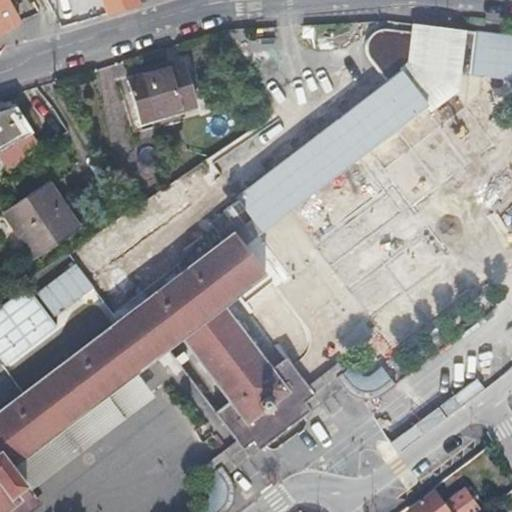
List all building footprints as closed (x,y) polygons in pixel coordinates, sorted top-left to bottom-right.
[(0,0),(0,31),(20,19),(7,0),(0,0)] [(103,0),(108,12),(140,2),(139,0),(103,0)] [(250,216),(259,230),(290,208),(457,91),(463,103),(467,73),(511,78),(511,36),(435,27),(416,24),(415,32),(398,29),(366,50),(366,53),(387,81),(347,110),(235,196),(250,216)] [(366,50),(398,29),(384,27),(375,29),(370,34),(366,40),(365,46),(366,50)] [(183,64),(127,80),(139,120),(196,103),(183,64)] [(493,146),(463,103),(457,91),(290,208),(391,347),(477,287),(413,207),(493,146)] [(0,158),(7,170),(39,148),(14,107),(0,111),(0,158)] [(49,181),(4,211),(35,258),(79,228),(49,181)] [(259,230),(250,216),(188,265),(153,292),(22,394),(21,394),(0,410),(0,511),(25,511),(38,502),(33,494),(11,465),(50,435),(140,367),(155,357),(154,355),(181,334),(230,399),(213,411),(242,448),(258,436),(264,443),(304,414),(298,406),(314,394),(286,357),(270,368),(221,304),(265,271),(242,243),(259,230)] [(82,265),(40,287),(54,313),(96,291),(82,265)] [(359,402),(394,379),(385,366),(367,377),(358,364),(341,375),(359,402)] [(164,398),(140,367),(50,435),(11,465),(33,494),(164,398)] [(407,511),(477,511),(480,510),(464,489),(444,504),(435,491),(407,511)]
